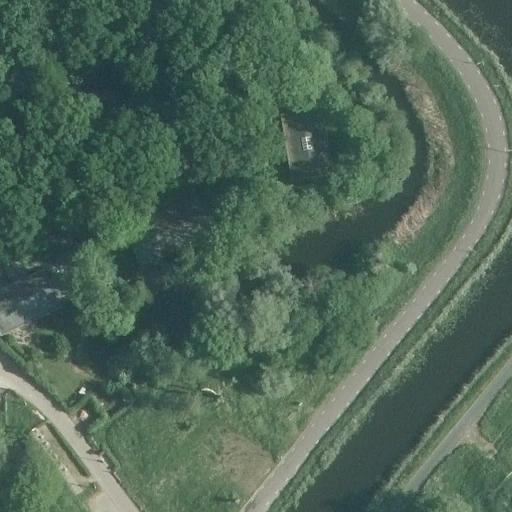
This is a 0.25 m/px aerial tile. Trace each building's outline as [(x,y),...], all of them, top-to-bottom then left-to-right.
[(143,33),(107,46),(130,108),(166,95),(143,33)] [(120,144),(115,105),(76,110),(81,149),(120,144)] [(321,112),(282,119),(293,182),(332,176),(321,112)] [(197,198),(125,233),(142,269),(215,234),(197,198)] [(43,274),(0,294),(0,333),(2,337),(60,309),(43,274)] [(356,322),(337,309),(323,327),(343,341),(356,322)]
